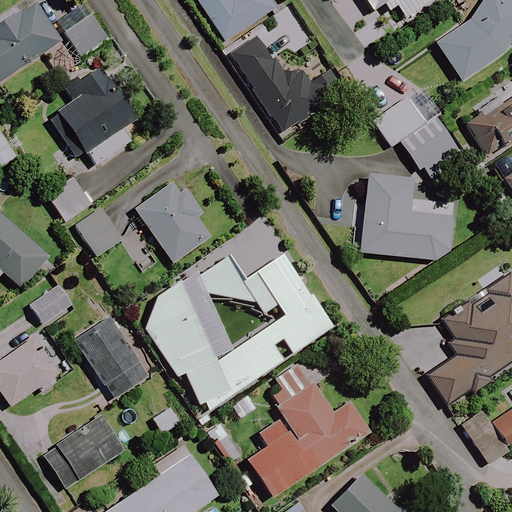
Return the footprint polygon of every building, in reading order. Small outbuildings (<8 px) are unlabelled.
[(194,0),(224,44),(275,10),(268,0),(194,0)] [(362,0),(365,3),(349,15),(370,45),(428,5),(424,0),(362,0)] [(511,38),(511,6),(503,0),(490,0),(472,21),(435,48),(459,82),(504,49),(511,38)] [(108,41),(83,4),(56,23),(80,60),(108,41)] [(0,84),(61,44),(36,7),(0,30),(0,84)] [(259,38),(228,58),(280,137),(348,92),(332,67),(307,84),(299,72),(287,80),(259,38)] [(134,123),(97,69),(64,92),(73,106),(50,122),(75,159),(84,152),(95,167),(129,144),(121,131),(134,123)] [(511,97),(502,104),(500,100),(464,124),(488,160),(511,143),(511,97)] [(398,143),(417,172),(422,168),(431,181),(443,172),(462,160),(435,121),(424,129),(404,100),(370,123),(389,150),(398,143)] [(0,170),(15,161),(0,136),(0,170)] [(412,181),(369,176),(361,255),(445,264),(451,206),(410,201),(412,181)] [(91,205),(72,179),(46,197),(64,224),(91,205)] [(201,216),(177,182),(134,211),(170,265),(209,239),(196,219),(201,216)] [(59,226),(44,203),(32,211),(47,234),(59,226)] [(121,241),(100,210),(74,227),(95,259),(121,241)] [(45,260),(0,216),(0,272),(17,289),(45,260)] [(155,299),(141,332),(174,384),(182,379),(203,414),(282,364),(272,349),(283,342),(292,357),(332,331),(284,255),(240,282),(226,259),(198,277),(195,273),(155,299)] [(511,281),(508,276),(441,323),(454,340),(447,345),(455,357),(426,377),(446,407),(511,360),(511,281)] [(72,307),(56,287),(29,308),(44,328),(72,307)] [(146,380),(108,321),(95,329),(98,333),(76,347),(112,402),(146,380)] [(59,375),(35,339),(0,362),(0,394),(9,408),(59,375)] [(332,413),(298,363),(274,379),(281,389),(269,398),(283,419),(257,436),(266,449),(246,463),(271,499),(368,433),(347,403),(332,413)] [(249,393),(228,407),(239,423),(260,409),(249,393)] [(511,407),(507,411),(499,400),(460,427),(487,466),(511,449),(511,407)] [(180,425),(171,409),(151,420),(160,436),(180,425)] [(125,450),(102,417),(43,459),(67,492),(125,450)] [(227,439),(217,445),(229,465),(239,459),(227,439)] [(194,511),(217,497),(183,446),(152,466),(159,477),(106,511),(194,511)] [(397,511),(361,477),(330,509),(332,511),(397,511)]
